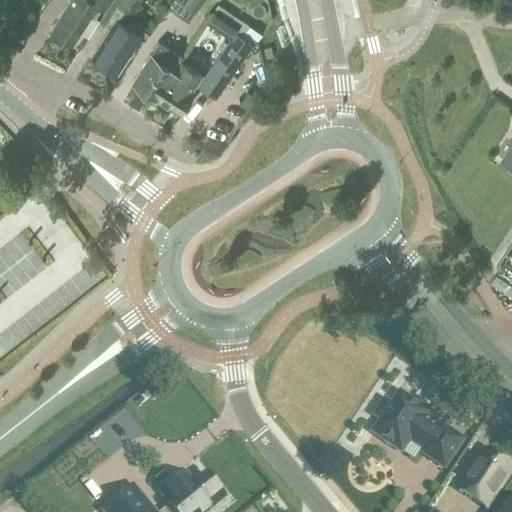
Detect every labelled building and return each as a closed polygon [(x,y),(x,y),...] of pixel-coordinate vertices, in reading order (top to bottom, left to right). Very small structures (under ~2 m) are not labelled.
[(0,0),(0,12),(19,21),(23,8),(31,12),(36,0),(0,0)] [(71,0),(53,30),(73,43),(79,34),(86,39),(97,21),(94,19),(102,7),(107,11),(113,1),(114,0),(71,0)] [(114,0),(113,1),(130,11),(136,0),(114,0)] [(183,0),(196,10),(204,0),(183,0)] [(117,19),(93,55),(95,57),(96,61),(100,64),(105,63),(118,71),(129,54),(134,57),(149,34),(130,22),(128,26),(117,19)] [(236,31),(198,86),(217,99),(254,45),(257,40),(239,28),(236,32),(236,31)] [(157,97),(183,56),(160,40),(142,68),(144,69),(135,83),(157,97)] [(182,112),(193,95),(190,93),(202,74),(181,60),(184,56),(183,56),(157,97),(159,98),(182,112)] [(511,142),(502,158),(511,165),(511,142)] [(502,295),(511,285),(511,264),(505,258),(485,279),(502,295)] [(381,422),(373,435),(402,455),(410,442),(425,452),(423,456),(445,470),(463,443),(441,428),(440,429),(425,419),(428,415),(399,396),(391,408),(389,407),(385,407),(382,408),(380,411),(378,414),(378,418),(379,421),(381,422)] [(474,471),(459,493),(486,511),(511,511),(511,494),(501,487),(511,471),(489,455),(477,473),(474,471)] [(104,511),(211,511),(225,501),(205,476),(194,485),(187,477),(162,497),(169,505),(168,506),(169,508),(163,511),(153,511),(134,488),(104,511)] [(59,511),(39,485),(26,496),(38,511),(59,511)]
